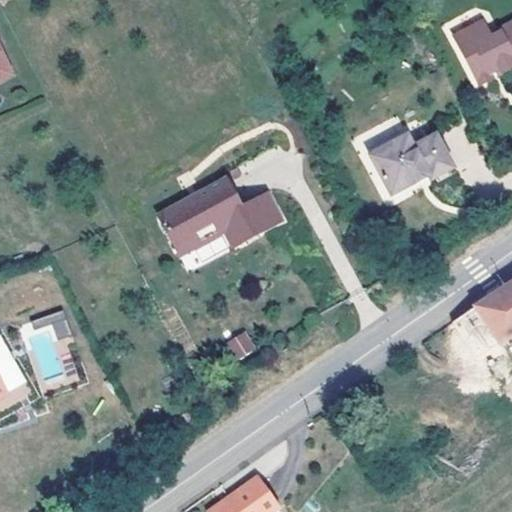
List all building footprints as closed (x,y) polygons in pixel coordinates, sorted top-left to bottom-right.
[(488,34),(485,29),(474,30),(467,34),(465,29),(453,35),(461,51),(476,78),(481,80),(490,76),(488,71),(496,67),(498,72),(511,64),(511,18),(497,25),(499,28),(488,34)] [(474,30),(485,29),(480,21),(465,29),(467,34),(474,30)] [(0,53),(0,79),(10,75),(0,53)] [(416,132),(379,151),(401,192),(437,173),(441,179),(466,166),(447,130),(422,143),(416,132)] [(226,173),(160,214),(180,253),(225,230),(234,248),(284,222),(270,195),(245,203),(226,173)] [(511,283),(496,295),(452,324),(476,359),(511,336),(511,283)] [(60,371),(51,341),(70,335),(63,311),(27,321),(43,376),(60,371)] [(258,353),(250,339),(233,348),(240,362),(258,353)] [(0,400),(8,397),(0,380),(0,400)] [(258,478),(212,511),(271,511),(279,506),(258,478)]
